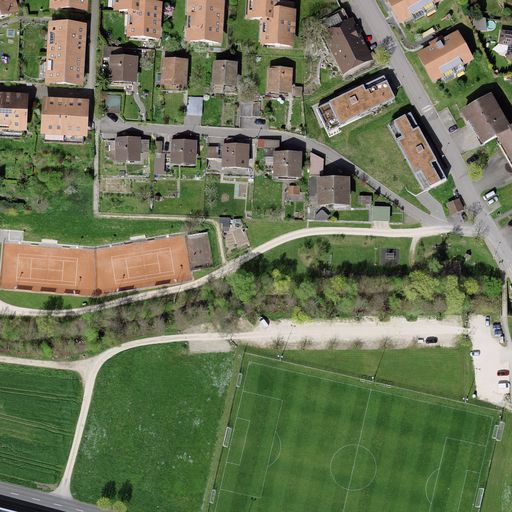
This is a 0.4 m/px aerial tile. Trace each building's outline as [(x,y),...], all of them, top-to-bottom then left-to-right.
[(20,0),(0,0),(0,15),(23,8),(20,0)] [(87,0),(49,0),(49,10),(87,12),(87,0)] [(114,0),(114,11),(129,13),(127,39),(159,41),(162,4),(158,4),(158,0),(114,0)] [(221,1),(203,0),(188,0),(187,42),(219,44),(220,22),(221,1)] [(280,0),(249,0),(249,19),(263,20),(262,47),(294,48),(295,11),(292,11),(292,4),(284,4),(280,3),(280,0)] [(387,0),(401,24),(444,0),(387,0)] [(372,61),(351,20),(331,30),(336,39),(326,44),(342,75),(372,61)] [(83,88),(87,26),(49,24),(46,86),(83,88)] [(511,61),(511,32),(501,31),(499,45),(509,46),(507,61),(511,61)] [(434,83),(473,61),(458,34),(419,56),(434,83)] [(121,49),(103,48),(103,58),(110,59),(109,82),(136,83),(137,58),(121,57),(121,49)] [(187,61),(162,60),(161,86),(186,87),(187,61)] [(237,64),(213,64),(212,87),(236,87),(237,64)] [(291,70),(268,69),(267,93),(291,94),(291,70)] [(384,77),(315,108),(325,129),(394,98),(384,77)] [(307,100),(328,90),(324,80),(303,90),(307,100)] [(0,95),(0,131),(25,133),(27,97),(0,95)] [(202,113),(203,98),(187,97),(187,113),(202,113)] [(480,146),(493,139),(508,131),(489,98),(461,113),(480,146)] [(61,137),(64,101),(56,101),(46,100),(43,136),(61,137)] [(64,101),(61,137),(83,139),(86,103),(78,102),(64,101)] [(252,117),(252,102),(241,102),(241,116),(252,117)] [(260,103),(252,102),(252,117),(259,117),(260,103)] [(447,182),(411,115),(391,125),(427,192),(447,182)] [(511,128),(508,131),(493,139),(511,171),(511,128)] [(141,141),(141,139),(116,138),(116,163),(140,163),(140,153),(148,153),(149,141),(141,141)] [(196,142),(174,141),(174,164),(196,166),(196,142)] [(278,150),(278,142),(258,141),(258,149),(278,150)] [(170,143),(155,142),(155,154),(170,153),(170,143)] [(248,146),(222,145),(222,169),(248,169),(248,146)] [(217,148),(207,148),(207,159),(217,159),(217,148)] [(301,153),(274,153),(273,179),(301,179),(301,153)] [(309,176),(322,176),(322,161),(310,155),(309,176)] [(163,162),(155,161),(154,177),(162,177),(163,162)] [(349,178),(318,179),(318,208),(350,207),(349,178)] [(370,198),(358,198),(358,206),(370,206),(370,198)] [(459,199),(447,204),(451,215),(464,210),(459,199)]
